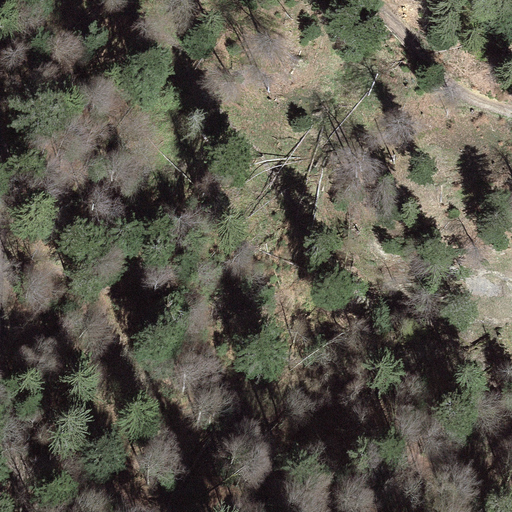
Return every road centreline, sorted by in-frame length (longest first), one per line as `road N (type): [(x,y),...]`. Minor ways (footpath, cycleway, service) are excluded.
road 1 (track): [(0,119),(8,156),(0,304)]
road 2 (track): [(511,109),(471,91),(367,0)]
road 3 (track): [(0,348),(9,449),(27,511)]
